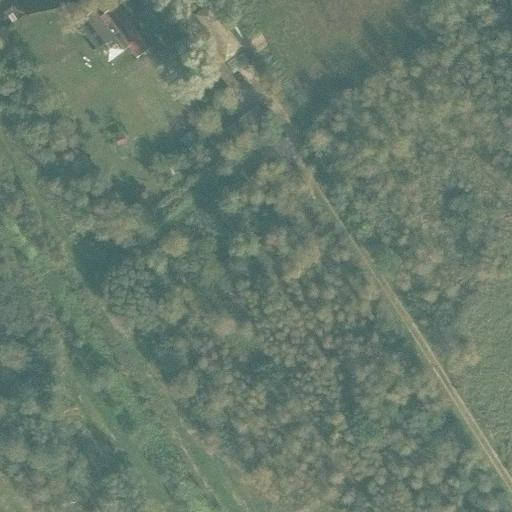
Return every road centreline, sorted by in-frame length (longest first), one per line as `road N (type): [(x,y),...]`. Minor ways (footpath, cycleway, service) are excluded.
road 1 (track): [(0,139),(90,279),(289,137)]
road 2 (track): [(511,474),(289,137)]
road 3 (track): [(244,511),(90,279)]
